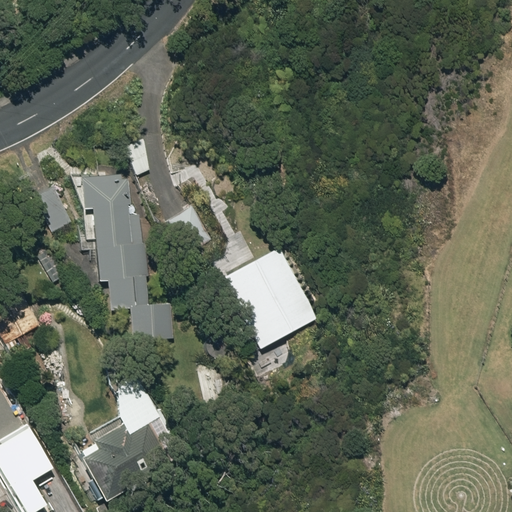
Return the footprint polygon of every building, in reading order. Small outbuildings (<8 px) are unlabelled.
[(117,151),(130,179),(145,172),(136,141),(117,151)] [(115,176),(72,180),(76,213),(84,212),(92,284),(100,283),(103,315),(119,313),(123,346),(169,341),(165,306),(140,309),(136,280),(143,279),(139,246),(138,246),(135,217),(123,218),(122,210),(126,210),(123,182),(115,183),(115,176)] [(30,199),(49,234),(69,223),(50,188),(30,199)] [(189,208),(164,224),(186,257),(211,240),(189,208)] [(216,281),(255,353),(313,321),(275,250),(216,281)] [(36,327),(16,294),(0,303),(0,308),(5,317),(0,319),(0,344),(16,335),(18,338),(36,327)] [(226,358),(196,365),(205,407),(235,400),(226,358)] [(69,457),(72,463),(70,465),(94,507),(179,458),(155,417),(128,433),(123,424),(82,447),(83,448),(69,457)]
